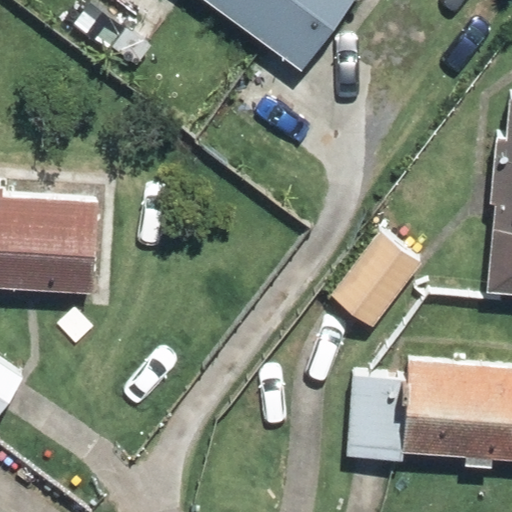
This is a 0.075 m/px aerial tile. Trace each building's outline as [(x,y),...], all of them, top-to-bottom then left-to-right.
[(115,0),(80,0),(70,13),(128,62),(153,32),(115,0)] [(221,0),(300,57),(342,0),(221,0)] [(511,89),(506,89),(505,124),(492,123),(487,287),(511,288),(511,89)] [(0,182),(0,274),(87,282),(95,190),(0,182)] [(423,246),(379,214),(326,286),(370,318),(423,246)] [(406,368),(348,365),(344,445),(405,449),(406,441),(460,444),(460,454),(492,456),(492,450),(511,450),(511,353),(407,348),(406,368)] [(0,351),(0,392),(19,363),(0,351)]
